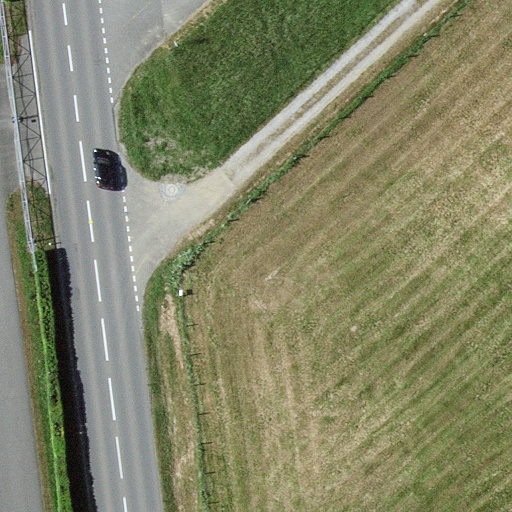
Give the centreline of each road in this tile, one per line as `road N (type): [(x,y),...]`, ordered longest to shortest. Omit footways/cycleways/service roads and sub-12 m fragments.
road 1 (tertiary): [(126,511),(63,0)]
road 2 (track): [(99,296),(423,0)]
